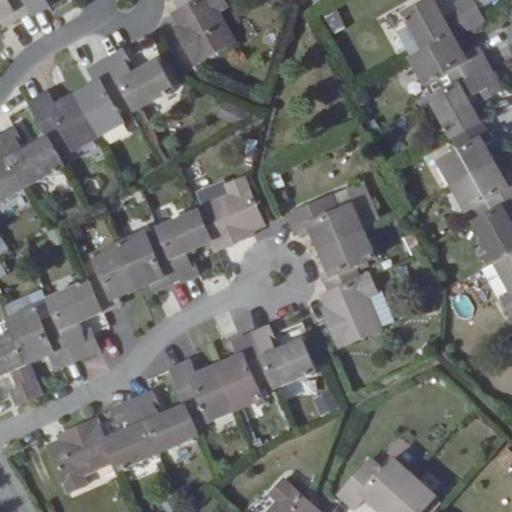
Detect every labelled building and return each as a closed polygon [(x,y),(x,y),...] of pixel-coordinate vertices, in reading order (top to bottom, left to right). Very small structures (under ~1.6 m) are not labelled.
[(0,0),(0,24),(13,17),(16,23),(33,13),(36,17),(52,7),(47,0),(0,0)] [(175,0),(181,11),(174,14),(183,31),(180,32),(198,65),(239,43),(222,11),(232,6),(228,0),(175,0)] [(431,100),(458,152),(442,161),(469,212),(486,203),(492,215),(477,224),(497,262),(493,264),(510,295),(502,299),(511,317),(511,181),(509,183),(488,145),(493,143),(469,97),(484,90),(487,95),(500,88),(479,47),(465,55),(454,35),(480,21),(468,0),(461,0),(454,4),(458,11),(444,18),(434,0),(425,0),(401,13),(423,53),(410,59),(424,84),(438,77),(445,92),(431,100)] [(0,205),(68,167),(56,146),(70,138),(77,151),(126,124),(118,111),(133,103),(137,111),(177,88),(161,61),(137,75),(131,64),(134,63),(126,51),(92,70),(99,83),(58,106),(51,93),(32,104),(52,139),(26,153),(21,144),(24,142),(17,129),(0,138),(0,205)] [(149,236),(96,258),(104,279),(52,301),(58,315),(43,322),(38,308),(12,319),(18,334),(0,341),(0,378),(14,373),(20,389),(14,391),(20,406),(44,396),(31,366),(52,356),(59,371),(103,352),(97,338),(91,340),(85,324),(124,307),(122,300),(162,282),(164,289),(183,281),(184,283),(202,275),(196,260),(192,262),(188,253),(214,242),(218,253),(250,239),(248,236),(267,227),(246,178),(226,186),(230,196),(200,209),(200,211),(160,228),(169,250),(157,255),(149,236)] [(299,235),(313,230),(329,270),(322,273),(331,293),(323,296),(331,315),(325,317),(339,349),(383,331),(369,298),(379,294),(372,275),(362,279),(357,267),(377,259),(355,205),(342,211),(336,195),(290,215),(299,235)] [(115,460),(120,471),(201,437),(191,412),(205,406),(210,420),(263,397),(257,384),(272,377),(276,388),(317,370),(303,339),(278,350),(274,341),(277,340),(271,325),(234,341),(240,355),(197,374),(191,360),(171,368),(187,405),(161,416),(157,407),(161,405),(154,391),(119,407),(125,420),(129,419),(133,429),(107,440),(99,420),(67,434),(69,437),(49,445),(69,493),(89,484),(84,473),(115,460)] [(330,390),(311,398),(318,416),(337,409),(330,390)] [(423,511),(437,496),(393,457),(383,469),(371,458),(339,494),(357,510),(366,499),(380,511),(423,511)] [(323,511),(285,478),(271,493),(278,499),(266,511),(323,511)]
